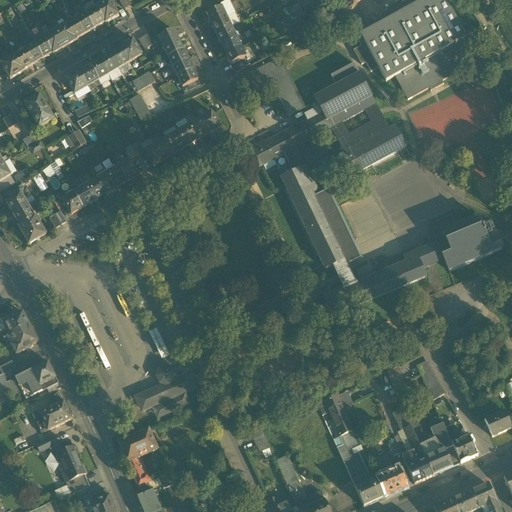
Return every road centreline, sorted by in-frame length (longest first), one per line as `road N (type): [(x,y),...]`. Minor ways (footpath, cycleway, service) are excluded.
road 1 (residential): [(13,270),(246,133),(176,0)]
road 2 (residential): [(129,511),(21,289)]
road 3 (residential): [(0,101),(170,0)]
